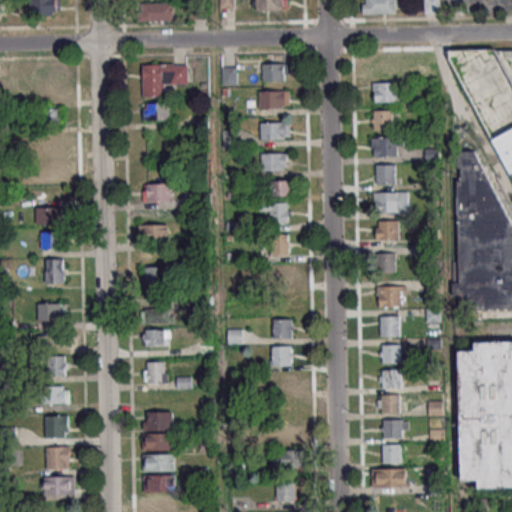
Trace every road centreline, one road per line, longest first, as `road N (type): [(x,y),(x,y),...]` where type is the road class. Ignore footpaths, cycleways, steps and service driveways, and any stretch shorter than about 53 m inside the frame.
road 1 (residential): [(337,511),(325,0)]
road 2 (residential): [(98,42),(108,511)]
road 3 (residential): [(98,42),(511,32)]
